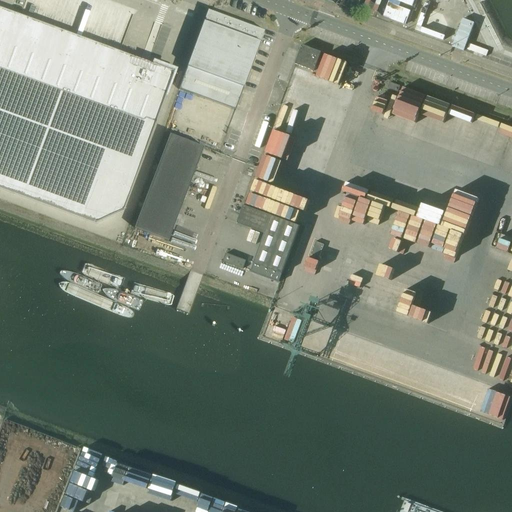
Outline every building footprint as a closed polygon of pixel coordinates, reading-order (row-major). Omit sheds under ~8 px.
[(388,0),(383,17),(407,24),(414,0),(388,0)] [(0,9),(0,188),(96,224),(123,211),(175,72),(155,64),(154,66),(0,9)] [(264,31),(208,11),(179,90),(235,111),(264,31)] [(463,19),(452,47),(464,51),(474,23),(463,19)] [(295,64),(298,65),(314,71),(321,52),(302,45),(295,64)] [(396,92),(398,85),(390,82),(388,88),(396,92)] [(404,87),(398,100),(421,109),(426,95),(404,87)] [(268,156),(293,163),(300,139),(283,134),(290,109),(280,106),(260,173),(267,175),(270,163),(267,162),(268,156)] [(511,127),(502,124),(496,144),(511,148),(511,127)] [(170,135),(135,229),(168,241),(203,148),(170,135)] [(270,212),(273,200),(279,201),(283,189),(253,181),(247,206),(270,212)] [(417,217),(426,188),(403,181),(399,194),(373,186),(368,202),(417,217)] [(351,210),(363,213),(366,199),(355,196),(351,210)] [(265,233),(251,272),(279,282),(299,226),(243,205),(237,223),(265,233)] [(310,255),(319,258),(331,224),(322,221),(310,255)] [(226,253),(223,262),(243,269),(246,261),(226,253)] [(315,274),(319,260),(308,257),(304,270),(315,274)] [(300,319),(291,340),(300,344),(308,322),(300,319)]
